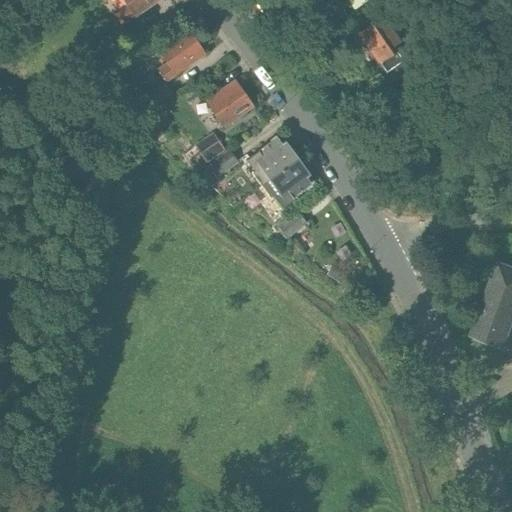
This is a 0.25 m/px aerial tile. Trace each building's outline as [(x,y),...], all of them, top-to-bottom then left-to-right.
[(125,22),(157,0),(126,0),(128,3),(117,10),(125,22)] [(263,14),(271,8),(264,0),(257,0),(254,3),(263,14)] [(391,0),(385,0),(381,3),(389,15),(398,9),(391,0)] [(386,73),(403,61),(396,51),(403,45),(383,16),(358,33),(386,73)] [(105,52),(129,36),(121,26),(98,41),(105,52)] [(157,69),(165,81),(204,54),(187,29),(158,49),(167,62),(157,69)] [(99,73),(93,63),(80,72),(86,81),(99,73)] [(316,64),(308,70),(322,90),(331,84),(316,64)] [(213,84),(203,91),(209,99),(207,100),(225,125),(252,106),(235,81),(219,92),(213,84)] [(146,111),(170,94),(162,84),(139,100),(146,111)] [(213,135),(197,146),(198,147),(206,160),(207,160),(223,150),(213,135)] [(262,186),(295,161),(284,146),(281,148),(276,141),(245,162),(262,186)] [(191,170),(206,160),(198,147),(183,157),(191,170)] [(204,176),(213,170),(233,156),(229,149),(209,163),(210,164),(200,171),(204,176)] [(233,156),(213,170),(218,176),(238,162),(233,156)] [(272,194),(282,208),(293,200),(292,198),(308,186),(302,177),(305,174),(295,161),(262,186),(269,195),(272,194)] [(286,238),(306,224),(297,211),(278,226),(286,238)] [(511,267),(498,263),(471,336),(501,347),(511,316),(511,267)] [(325,277),(341,286),(347,274),(331,265),(325,277)]
